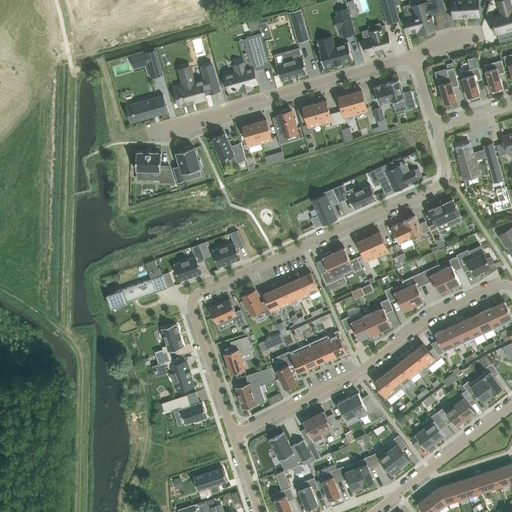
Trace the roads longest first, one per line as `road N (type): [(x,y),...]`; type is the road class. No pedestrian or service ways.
road 1 (residential): [(234,436),(193,298),(435,189),(445,167),(438,126)]
road 2 (residential): [(511,286),(430,315),(361,371),(234,436)]
road 3 (residential): [(413,57),(150,132)]
road 4 (residential): [(511,405),(377,511)]
